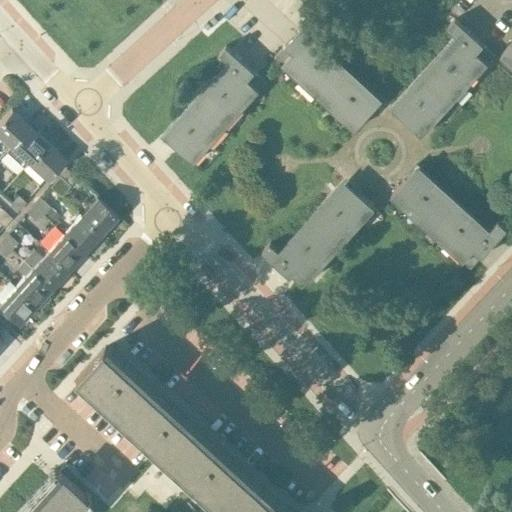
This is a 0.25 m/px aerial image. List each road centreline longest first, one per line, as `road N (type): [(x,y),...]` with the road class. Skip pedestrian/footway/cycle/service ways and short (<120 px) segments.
road 1 (residential): [(373,433),(174,213)]
road 2 (residential): [(0,431),(7,389),(174,213)]
road 3 (tertiary): [(373,433),(511,285)]
road 4 (residential): [(78,107),(209,0)]
road 5 (residential): [(174,213),(78,107)]
